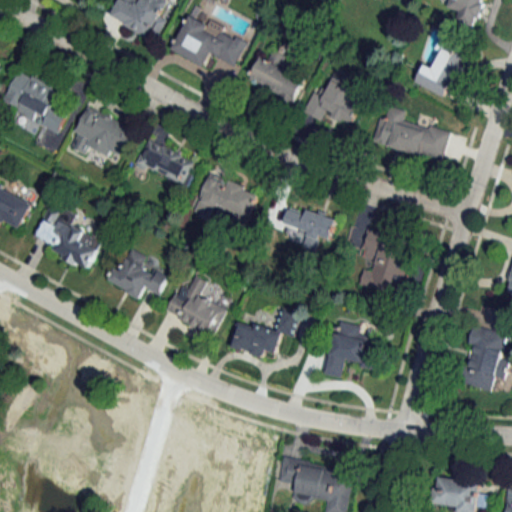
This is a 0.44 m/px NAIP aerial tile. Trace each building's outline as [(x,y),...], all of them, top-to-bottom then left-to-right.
[(119,0),(111,17),(158,41),(169,18),(162,14),(169,1),(167,0),(119,0)] [(477,23),(482,0),(451,0),(450,7),(460,9),(458,19),(477,23)] [(173,51),(207,66),(212,55),(238,66),(249,41),(189,14),(173,51)] [(471,54),(448,42),(436,68),(425,63),(416,82),(449,98),(471,54)] [(261,56),(250,82),(297,100),(306,77),(279,67),(284,55),(275,52),(271,60),(261,56)] [(59,133),(71,110),(58,104),(65,91),(20,69),(4,102),(30,115),(33,110),(45,116),(41,124),(59,133)] [(352,124),(369,91),(335,73),(326,91),(317,86),(304,110),(323,120),(327,111),(352,124)] [(452,131),(405,119),(408,109),(392,105),(390,113),(382,111),(374,143),(444,161),(452,131)] [(123,160),(137,127),(88,106),(71,146),(88,154),(91,146),(123,160)] [(200,160),(148,138),(136,166),(189,187),(200,160)] [(261,192),(212,171),(195,210),(223,222),(227,212),(249,221),(261,192)] [(0,220),(20,230),(34,201),(0,184),(0,220)] [(90,267),(104,240),(71,224),(74,216),(52,205),(35,240),(90,267)] [(285,228),(332,240),(338,217),(291,205),(285,228)] [(412,240),(370,228),(362,256),(376,260),(373,270),(366,268),(362,284),(396,294),(412,240)] [(170,277),(145,264),(149,256),(133,248),(124,267),(117,264),(108,282),(142,298),(147,289),(161,296),(170,277)] [(203,295),(209,281),(197,276),(191,288),(181,284),(167,314),(215,336),(228,307),(203,295)] [(283,332),(295,336),(303,313),(284,307),(276,331),(242,319),(233,346),(273,360),(283,332)] [(327,374),(343,377),(347,361),(381,369),(387,342),(360,337),(363,324),(338,319),(327,374)] [(509,333),(476,325),(461,383),(494,391),(498,377),(506,379),(511,359),(503,357),(509,333)] [(21,502),(43,511),(81,511),(88,499),(37,475),(51,446),(34,438),(17,476),(30,482),(21,502)] [(348,511),(357,471),(285,457),(280,481),(298,485),(295,495),(328,502),(326,511),(348,511)] [(457,511),(478,511),(478,507),(488,508),(489,495),(482,494),(483,480),(439,476),(436,504),(458,506),(457,511)]
